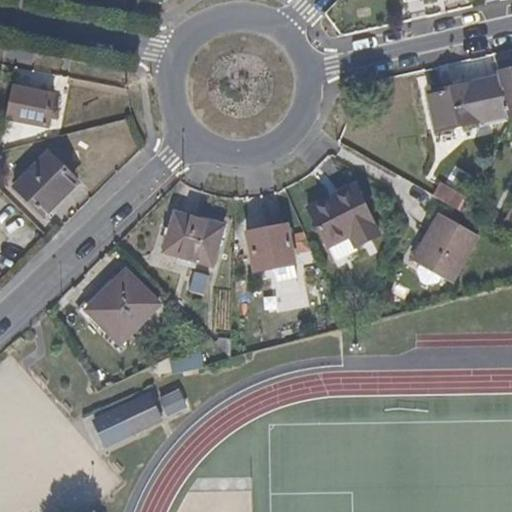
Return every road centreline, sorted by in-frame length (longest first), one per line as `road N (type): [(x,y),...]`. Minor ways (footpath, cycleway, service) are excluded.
road 1 (residential): [(192,142),(0,320)]
road 2 (residential): [(312,71),(511,23)]
road 3 (residential): [(192,142),(233,158),(277,148),(306,115),(312,71)]
road 4 (residential): [(0,17),(172,53)]
road 5 (residential): [(285,27),(244,11),(222,13),(202,21),(172,53)]
